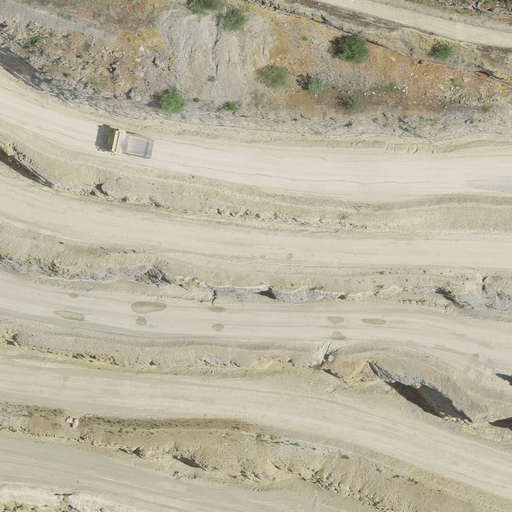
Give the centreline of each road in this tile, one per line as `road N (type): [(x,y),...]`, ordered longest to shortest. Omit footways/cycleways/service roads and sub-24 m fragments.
road 1 (track): [(511,268),(125,249),(0,196)]
road 2 (track): [(511,481),(278,415),(0,383)]
road 3 (track): [(511,179),(227,169),(0,108)]
road 4 (track): [(511,369),(376,354),(0,282)]
road 5 (track): [(235,511),(0,466)]
road 6 (track): [(337,0),(511,40)]
